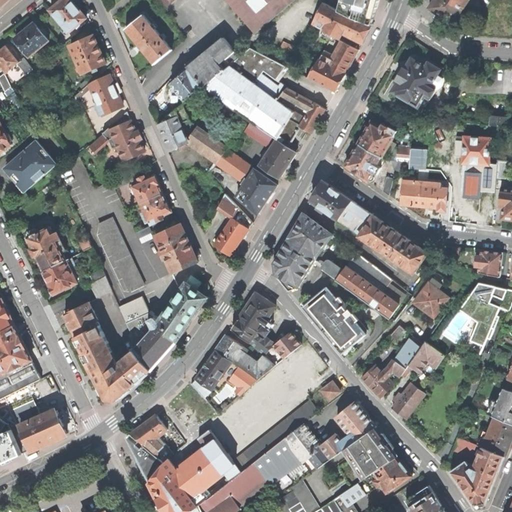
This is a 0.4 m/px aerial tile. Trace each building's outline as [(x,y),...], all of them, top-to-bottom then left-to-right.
[(62,29),(66,34),(87,17),(76,5),(72,0),(61,0),(50,9),(65,27),(62,29)] [(157,0),(166,9),(176,0),(157,0)] [(226,0),(256,34),(290,5),(286,0),(226,0)] [(344,0),(342,11),(351,16),(369,23),(375,0),(344,0)] [(453,24),(469,0),(434,0),(429,8),(441,15),(453,24)] [(511,28),(511,3),(498,2),(496,27),(511,28)] [(314,24),(340,38),(342,33),(350,17),(324,3),(314,24)] [(143,49),(155,64),(172,49),(144,15),(126,29),(143,49)] [(350,17),(342,33),(363,44),(368,34),(373,25),(369,23),(351,16),(350,17)] [(15,38),(30,56),(49,40),(35,22),(25,30),(15,38)] [(82,69),(84,72),(106,62),(99,47),(94,35),(71,45),(81,66),(77,68),(79,70),(82,69)] [(189,68),(204,86),(231,65),(240,57),(224,37),(206,52),(188,67),(189,68)] [(335,55),(333,60),(327,71),(343,80),(352,63),(359,50),(343,41),(335,55)] [(0,50),(0,64),(6,72),(18,63),(20,60),(8,44),(0,50)] [(240,57),(231,65),(255,83),(262,74),(264,71),(276,80),(287,66),(251,48),(240,57)] [(325,50),(322,55),(325,56),(333,60),(335,55),(325,50)] [(310,78),(337,93),(343,80),(327,71),(318,67),(325,56),(322,55),(310,78)] [(24,56),(20,60),(18,63),(27,74),(34,69),(24,56)] [(333,60),(325,56),(318,67),(327,71),(333,60)] [(431,99),(437,89),(438,89),(439,89),(441,86),(443,84),(444,81),(444,78),(444,77),(445,75),(439,71),(440,69),(429,62),(427,67),(413,59),(407,69),(405,67),(401,73),(398,79),(400,80),(394,91),(400,95),(401,96),(401,98),(403,100),(406,100),(408,100),(419,106),(425,96),(431,99)] [(273,136),(278,139),(288,146),(300,126),(290,120),(295,112),(278,100),(255,83),(231,65),(204,86),(201,88),(252,123),(259,127),(266,132),(273,136)] [(186,101),(201,88),(204,86),(189,68),(171,83),(175,89),(172,92),(173,93),(176,97),(178,98),(181,96),(186,101)] [(0,76),(0,80),(5,91),(11,87),(6,76),(4,73),(0,76)] [(262,74),(255,83),(278,100),(282,95),(287,88),(281,83),(279,86),(262,74)] [(93,83),(106,113),(123,105),(118,93),(114,85),(110,75),(93,83)] [(87,109),(96,105),(99,104),(90,84),(89,83),(79,92),(87,109)] [(101,115),(106,113),(93,83),(90,84),(99,104),(96,105),(101,115)] [(119,83),(114,85),(118,93),(123,91),(120,87),(119,83)] [(282,95),(309,111),(314,103),(287,88),(282,95)] [(309,111),(300,126),(312,133),(320,121),(326,110),(314,103),(309,111)] [(184,104),(177,109),(180,116),(178,116),(181,123),(190,119),(184,104)] [(168,117),(169,120),(178,116),(180,116),(177,109),(168,117)] [(6,114),(9,121),(16,118),(12,111),(6,114)] [(118,120),(120,126),(132,121),(127,111),(118,120)] [(509,117),(492,115),(491,125),(508,127),(509,117)] [(165,136),(170,149),(188,142),(181,123),(178,116),(169,120),(159,124),(165,136)] [(0,152),(6,149),(6,147),(12,144),(0,119),(0,152)] [(118,144),(125,159),(145,151),(140,139),(136,132),(132,121),(120,126),(112,129),(115,137),(118,144)] [(367,131),(359,144),(382,157),(386,152),(390,154),(396,145),(391,142),(397,131),(384,123),(382,125),(381,127),(372,122),(371,124),(370,123),(368,124),(366,126),(366,127),(366,129),(367,131)] [(247,131),(253,135),(259,127),(252,123),(247,131)] [(103,133),(104,134),(109,139),(115,137),(112,129),(110,127),(103,133)] [(188,142),(196,147),(206,132),(199,127),(188,142)] [(253,135),(261,140),(266,132),(259,127),(253,135)] [(196,147),(218,162),(227,149),(228,148),(206,132),(196,147)] [(261,140),(267,145),(273,136),(266,132),(261,140)] [(95,151),(109,139),(104,134),(90,146),(95,151)] [(118,144),(115,137),(109,139),(112,147),(118,144)] [(464,163),(480,164),(490,165),(492,139),(466,137),(464,163)] [(260,166),(280,179),(289,165),(297,152),(288,146),(278,139),(260,166)] [(17,177),(28,189),(58,164),(37,140),(7,165),(17,177)] [(377,174),(386,159),(382,157),(359,144),(352,157),(350,156),(347,158),(346,161),(348,164),(346,166),(368,181),(369,180),(371,181),(373,180),(374,179),(374,176),(372,174),(373,172),(375,173),(377,174)] [(399,148),(398,160),(408,161),(410,162),(411,149),(399,148)] [(217,163),(241,180),(251,166),(227,149),(218,162),(217,163)] [(422,150),(411,149),(410,162),(409,169),(421,169),(422,150)] [(410,169),(409,169),(410,162),(408,161),(398,160),(394,160),(395,173),(401,174),(410,169)] [(496,179),(508,180),(509,164),(498,163),(496,179)] [(488,192),(490,165),(480,164),(478,191),(483,191),(488,192)] [(238,196),(259,214),(269,198),(278,185),(256,169),(250,178),(248,176),(243,183),(245,185),(238,196)] [(133,185),(141,203),(163,193),(159,184),(160,184),(157,178),(155,174),(150,177),(148,173),(135,179),(137,183),(133,185)] [(111,181),(115,188),(128,182),(125,175),(111,181)] [(389,196),(393,179),(386,177),(383,191),(389,196)] [(333,215),(361,235),(374,215),(362,206),(323,180),(318,190),(312,200),(332,214),(333,215)] [(416,181),(403,180),(402,205),(420,207),(439,208),(439,209),(440,210),(444,211),(446,210),(448,188),(441,188),(442,183),(422,182),(422,181),(416,181)] [(511,218),(511,189),(502,189),(500,207),(504,207),(503,218),(511,218)] [(150,221),(151,225),(168,217),(167,213),(172,211),(169,205),(168,201),(167,201),(163,193),(141,203),(146,213),(150,221)] [(218,208),(233,218),(239,207),(226,193),(218,208)] [(239,207),(233,218),(250,229),(253,223),(239,207)] [(316,258),(333,235),(304,213),(298,223),(289,238),(316,258)] [(415,273),(429,253),(399,232),(374,215),(361,235),(360,236),(375,246),(376,247),(399,263),(399,262),(415,273)] [(99,224),(131,292),(144,286),(113,218),(99,224)] [(215,245),(232,256),(240,243),(250,229),(233,218),(215,245)] [(167,257),(173,272),(198,261),(189,242),(181,224),(157,235),(164,251),(162,251),(165,258),(167,257)] [(36,253),(44,270),(67,259),(57,240),(61,238),(57,231),(54,233),(50,226),(39,231),(38,229),(36,229),(35,228),(30,230),(30,232),(28,234),(29,236),(27,237),(36,253)] [(140,238),(141,238),(151,233),(152,233),(149,226),(137,232),(140,238)] [(141,238),(143,242),(153,237),(151,233),(141,238)] [(80,240),(85,250),(93,246),(88,237),(80,240)] [(298,288),(316,258),(289,238),(280,254),(272,267),(274,272),(290,292),(298,288)] [(493,251),(482,250),(481,257),(478,256),(477,265),(480,266),(479,272),(500,277),(503,253),(493,251)] [(323,270),(390,319),(400,304),(400,305),(408,296),(391,283),(393,280),(357,252),(345,269),(334,261),(331,265),(329,263),(328,263),(323,270)] [(49,281),(55,293),(78,282),(71,269),(75,267),(70,258),(67,259),(44,270),(49,281)] [(90,274),(93,282),(106,276),(103,268),(90,274)] [(91,283),(97,296),(113,289),(106,276),(93,282),(91,283)] [(165,332),(177,341),(194,318),(209,297),(197,289),(202,282),(192,276),(182,290),(181,289),(164,312),(165,313),(160,321),(165,332)] [(492,345),(506,307),(511,309),(511,287),(483,277),(470,312),(485,317),(477,340),(492,345)] [(424,310),(434,317),(449,297),(439,290),(442,285),(436,281),(433,285),(429,282),(414,302),(424,310)] [(98,297),(90,301),(98,318),(97,319),(100,324),(109,342),(108,342),(112,351),(111,352),(118,366),(119,367),(124,363),(123,361),(135,349),(134,349),(130,337),(134,336),(127,323),(120,306),(113,289),(97,296),(98,297)] [(246,304),(244,307),(246,308),(239,319),(258,332),(262,326),(276,306),(256,293),(249,303),(247,302),(246,304)] [(329,294),(313,307),(346,347),(362,333),(350,318),(357,313),(353,308),(351,310),(346,305),(342,309),(329,294)] [(127,323),(149,313),(142,297),(120,306),(127,323)] [(0,332),(15,325),(8,311),(2,299),(0,299),(0,332)] [(75,329),(77,335),(100,324),(97,319),(98,318),(90,301),(65,313),(71,324),(74,330),(75,329)] [(153,318),(149,313),(127,323),(134,336),(130,337),(134,349),(153,329),(149,320),(153,318)] [(135,349),(152,369),(159,362),(165,355),(177,341),(165,332),(153,318),(149,320),(153,329),(134,349),(135,349)] [(257,334),(258,332),(239,319),(232,329),(250,343),(257,334)] [(95,372),(100,383),(118,366),(111,352),(112,351),(108,342),(109,342),(100,324),(77,335),(77,336),(95,372)] [(0,374),(6,372),(32,359),(23,341),(15,325),(0,332),(0,374)] [(406,331),(400,325),(391,334),(398,340),(406,331)] [(450,333),(439,325),(428,341),(438,349),(450,333)] [(291,331),(274,344),(276,347),(293,333),(291,331)] [(293,333),(276,347),(285,357),(302,344),(293,333)] [(264,339),(257,334),(250,343),(264,355),(265,356),(274,344),(265,337),(264,339)] [(233,361),(254,375),(260,367),(256,364),(240,352),(244,346),(227,335),(223,341),(217,349),(233,361)] [(407,369),(410,365),(424,345),(413,336),(396,361),(407,369)] [(446,355),(426,341),(424,345),(410,365),(420,372),(429,359),(438,366),(446,355)] [(276,347),(274,344),(265,356),(276,365),(285,357),(276,347)] [(134,384),(152,369),(135,349),(123,361),(124,363),(119,367),(118,366),(100,383),(107,398),(115,400),(134,384)] [(212,389),(223,374),(232,362),(217,350),(207,364),(196,378),(212,390),(212,389)] [(472,372),(483,377),(492,354),(481,350),(472,372)] [(265,356),(264,355),(259,360),(270,370),(276,365),(265,356)] [(32,359),(6,372),(16,392),(42,379),(36,367),(32,359)] [(399,378),(407,369),(396,361),(394,359),(389,368),(393,372),(399,378)] [(270,370),(259,360),(256,364),(260,367),(254,375),(259,379),(270,370)] [(239,397),(259,379),(254,375),(233,361),(232,362),(223,374),(239,386),(236,390),(237,391),(235,393),(239,397)] [(395,384),(388,377),(383,372),(376,365),(363,377),(373,387),(381,397),(395,384)] [(388,377),(393,372),(389,368),(383,372),(388,377)] [(446,368),(431,388),(449,401),(460,410),(453,418),(463,426),(477,392),(470,386),(473,382),(458,371),(455,376),(446,368)] [(0,399),(16,392),(6,372),(0,374),(0,399)] [(204,396),(212,390),(196,378),(192,382),(204,396)] [(322,390),(329,400),(340,391),(333,381),(322,390)] [(402,395),(400,393),(396,398),(398,400),(393,407),(398,411),(407,418),(426,394),(418,388),(420,385),(416,382),(414,385),(411,383),(402,395)] [(488,413),(495,416),(511,423),(511,391),(503,388),(497,404),(492,402),(488,413)] [(217,392),(212,389),(212,390),(204,396),(208,401),(217,392)] [(242,471),(318,409),(310,400),(234,461),(242,471)] [(337,417),(350,433),(356,441),(376,427),(365,415),(354,403),(337,417)] [(10,408),(2,419),(9,424),(12,429),(12,430),(22,426),(42,417),(36,404),(13,415),(10,408)] [(22,426),(22,428),(31,449),(51,441),(68,433),(58,410),(42,417),(22,426)] [(144,424),(132,433),(147,445),(159,436),(167,429),(156,415),(144,424)] [(482,446),(483,447),(505,456),(510,443),(511,438),(511,423),(495,416),(494,419),(488,417),(487,421),(492,423),(491,426),(486,424),(478,444),(482,446)] [(0,434),(0,435),(12,429),(9,424),(2,419),(0,417),(0,434)] [(460,432),(463,426),(452,420),(449,426),(460,432)] [(271,484),(309,457),(322,447),(324,446),(322,445),(310,429),(304,422),(254,462),(271,484)] [(22,426),(12,430),(15,436),(20,434),(18,430),(22,428),(22,426)] [(344,449),(348,455),(373,438),(376,443),(384,438),(376,427),(356,441),(348,447),(344,449)] [(20,448),(23,453),(31,449),(22,428),(18,430),(20,434),(25,446),(20,448)] [(8,452),(19,447),(15,436),(12,430),(12,429),(0,435),(0,434),(0,443),(1,447),(8,452)] [(224,472),(231,481),(242,472),(242,471),(234,461),(210,430),(199,438),(206,447),(178,469),(169,458),(174,453),(159,436),(147,445),(146,446),(143,444),(140,447),(135,443),(138,440),(129,432),(128,434),(126,436),(157,497),(164,511),(190,511),(199,506),(201,504),(207,499),(200,491),(224,472)] [(342,439),(348,447),(356,441),(350,433),(342,439)] [(19,447),(20,448),(25,446),(20,434),(15,436),(19,447)] [(348,447),(342,439),(337,434),(322,445),(324,446),(322,447),(332,458),(344,449),(348,447)] [(478,444),(459,437),(454,449),(473,456),(478,444)] [(336,463),(352,487),(358,483),(368,476),(371,474),(398,456),(390,446),(384,438),(376,443),(373,438),(348,455),(336,463)] [(0,463),(23,453),(20,448),(19,447),(8,452),(1,447),(0,443),(0,463)] [(332,458),(322,447),(309,457),(318,467),(332,458)] [(466,461),(451,471),(464,488),(475,504),(486,502),(505,456),(483,447),(474,468),(471,467),(466,461)] [(41,455),(39,451),(32,455),(30,456),(31,458),(32,460),(41,455)] [(398,456),(371,474),(379,486),(382,484),(387,492),(412,475),(404,464),(398,456)] [(271,484),(254,462),(242,472),(231,481),(224,486),(240,506),(271,484)] [(368,476),(358,483),(365,493),(374,486),(368,476)] [(293,490),(295,492),(306,485),(302,480),(291,486),(293,490)] [(340,495),(348,506),(366,494),(365,493),(358,483),(352,487),(340,495)] [(22,489),(24,492),(31,488),(33,487),(32,486),(31,484),(22,489)] [(446,511),(443,506),(430,484),(406,499),(414,511),(446,511)] [(295,492),(298,498),(309,491),(306,485),(295,492)] [(240,506),(224,486),(207,499),(201,504),(207,511),(236,511),(242,508),(240,506)] [(282,497),(291,511),(306,511),(305,509),(302,503),(298,498),(295,492),(293,490),(282,497)] [(298,498),(302,503),(313,497),(309,491),(298,498)] [(302,503),(305,509),(316,503),(313,497),(302,503)] [(341,511),(334,500),(328,503),(333,511),(341,511)] [(305,509),(306,511),(314,511),(315,511),(320,509),(316,503),(305,509)] [(333,511),(328,503),(321,507),(324,511),(333,511)]
